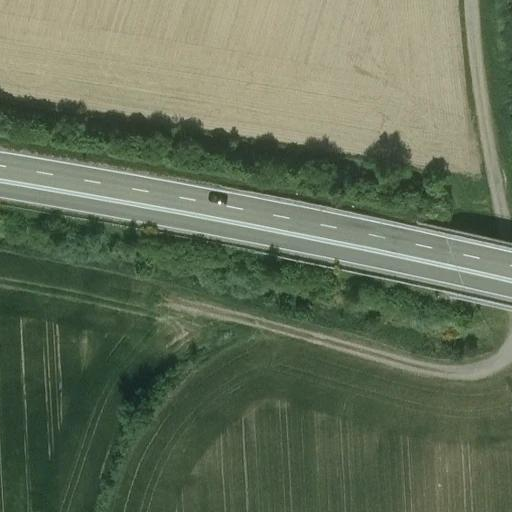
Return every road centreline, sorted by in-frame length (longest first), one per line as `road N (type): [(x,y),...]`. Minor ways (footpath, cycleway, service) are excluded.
road 1 (trunk): [(0,187),(511,289)]
road 2 (trunk): [(511,261),(0,163)]
road 3 (track): [(511,351),(464,374),(205,310)]
road 4 (track): [(475,0),(485,128),(511,264)]
